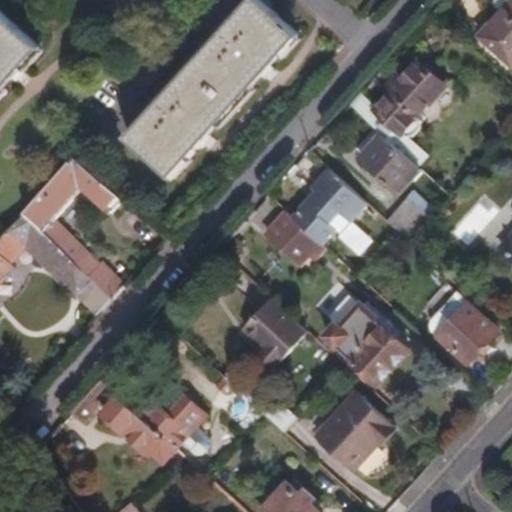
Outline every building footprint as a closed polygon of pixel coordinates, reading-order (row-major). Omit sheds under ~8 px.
[(171,176),(300,35),(261,0),(248,0),(126,135),(171,176)] [(511,0),(497,0),(495,2),(495,6),(502,12),(479,38),(511,66),(511,0)] [(0,93),(42,47),(0,9),(0,93)] [(360,95),(350,105),(380,133),(417,165),(426,155),(407,137),(421,122),(416,118),(444,87),(419,64),(415,68),(409,63),(387,87),(392,92),(389,96),(392,99),(380,113),(360,95)] [(417,165),(380,133),(359,157),(398,191),(419,168),(417,165)] [(123,200),(76,155),(25,212),(33,220),(111,301),(125,286),(102,262),(99,265),(47,211),(76,179),(112,212),(123,200)] [(366,204),(329,171),(313,189),(318,194),(305,208),(301,205),(290,218),(318,243),(321,246),(334,231),(339,235),(366,204)] [(433,215),(410,195),(386,222),(396,231),(409,242),(433,215)] [(19,236),(33,220),(25,212),(10,228),(19,236)] [(318,243),(290,218),(286,214),(266,236),(298,265),(307,255),(318,243)] [(111,301),(33,220),(19,236),(10,228),(0,239),(0,278),(13,264),(11,262),(27,244),(97,318),(111,301)] [(511,230),(497,246),(511,259),(511,230)] [(312,260),(323,247),(321,246),(318,243),(307,255),(312,260)] [(393,335),(387,329),(392,324),(366,301),(362,306),(349,294),(328,318),(334,324),(323,335),(332,343),(350,359),(377,384),(409,349),(393,335)] [(438,338),(469,366),(500,330),(456,295),(432,322),(430,326),(431,331),(434,335),(438,338)] [(274,369),(307,332),(270,299),(243,330),(262,346),(256,353),(274,369)] [(398,330),(392,324),(387,329),(393,335),(398,330)] [(350,359),(332,343),(326,349),(338,360),(345,366),(350,359)] [(271,404),(231,370),(224,379),(233,387),(263,414),(271,404)] [(226,395),(233,387),(224,379),(217,387),(226,395)] [(81,422),(98,403),(103,402),(111,392),(100,382),(71,413),(81,422)] [(382,445),(396,430),(355,393),(317,436),(356,471),(380,443),(382,445)] [(259,416),(235,395),(221,411),(245,432),(259,416)] [(197,427),(206,417),(183,396),(166,415),(151,401),(137,416),(175,451),(182,444),(197,427)] [(137,416),(117,398),(102,414),(149,456),(151,454),(158,461),(165,462),(175,451),(137,416)] [(285,433),(298,419),(291,412),(275,399),(271,404),(263,414),(265,416),(285,433)] [(201,455),(210,446),(209,439),(197,427),(182,444),(194,456),(201,455)] [(67,470),(48,439),(36,452),(54,478),(67,470)] [(318,511),(310,504),(315,499),(297,484),(293,489),(288,485),(264,511),(318,511)]
